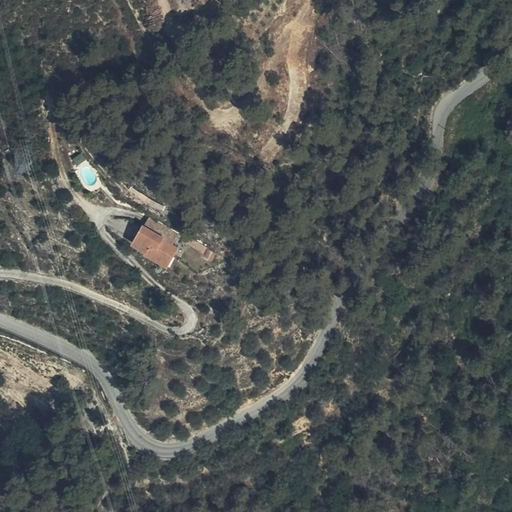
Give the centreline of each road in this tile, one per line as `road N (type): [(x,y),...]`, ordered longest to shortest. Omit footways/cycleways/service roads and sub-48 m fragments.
road 1 (tertiary): [(511,58),(439,116),(414,192),(285,391),(230,425),(180,446),(157,446),(139,432),(104,369),(0,322)]
road 2 (track): [(0,342),(54,363),(112,422),(124,446)]
